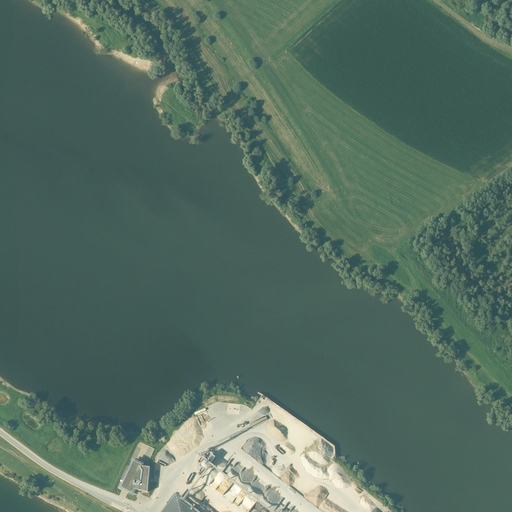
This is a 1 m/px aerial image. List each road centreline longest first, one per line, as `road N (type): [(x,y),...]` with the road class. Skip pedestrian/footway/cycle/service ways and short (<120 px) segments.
road 1 (track): [(145,0),(176,28),(305,221),(342,253),(419,297)]
road 2 (track): [(419,297),(393,257),(394,242),(469,177)]
road 3 (track): [(511,397),(419,297)]
